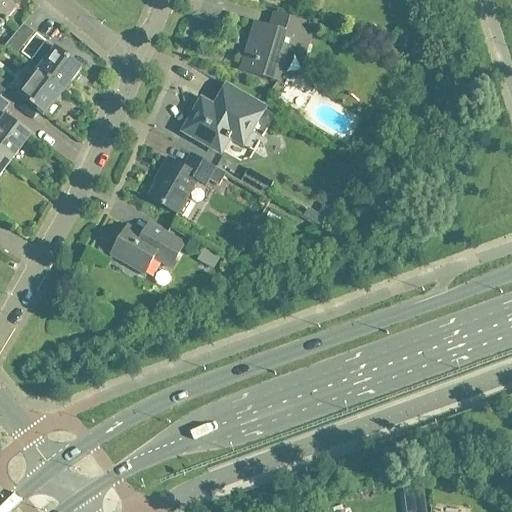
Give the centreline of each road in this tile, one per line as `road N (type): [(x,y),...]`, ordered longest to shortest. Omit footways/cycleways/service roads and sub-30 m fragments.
road 1 (secondary): [(511,272),(169,396),(52,466)]
road 2 (secondary): [(78,499),(168,451),(511,326)]
road 3 (residential): [(40,262),(138,65)]
